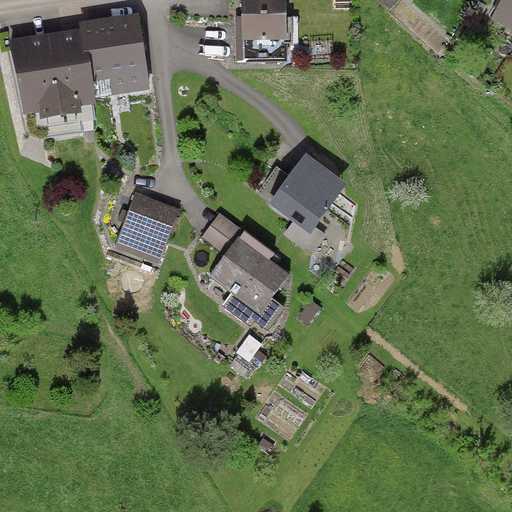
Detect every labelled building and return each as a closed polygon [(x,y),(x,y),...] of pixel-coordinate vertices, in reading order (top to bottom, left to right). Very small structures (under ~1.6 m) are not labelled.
[(286,0),(241,0),(242,16),(244,60),(244,61),(287,61),(286,0)] [(511,0),(502,0),(492,19),(511,29),(511,0)] [(80,28),(11,39),(23,115),(40,112),(41,119),(82,112),(81,106),(97,104),(96,98),(151,89),(138,12),(79,21),(80,28)] [(289,176),(271,200),(269,204),(311,234),(348,183),(306,153),(289,176)] [(259,192),(271,200),(289,176),(277,167),(259,192)] [(177,218),(180,208),(136,192),(129,212),(124,222),(115,248),(159,264),(171,233),(173,234),(179,219),(177,218)] [(124,222),(129,212),(123,209),(119,220),(124,222)] [(241,237),(245,231),(219,212),(201,236),(226,254),(239,236),(241,237)] [(245,231),(241,237),(269,259),(274,252),(245,231)] [(241,237),(239,236),(226,254),(210,276),(231,293),(223,305),(246,322),(252,316),(268,330),(285,308),(272,297),(289,274),(269,259),(241,237)] [(312,300),(299,317),(308,324),(321,307),(312,300)] [(262,344),(249,335),(237,352),(249,362),(254,355),(258,349),(262,344)] [(267,356),(258,349),(254,355),(262,362),(267,356)] [(273,443),(264,438),(260,444),(268,450),(273,443)]
